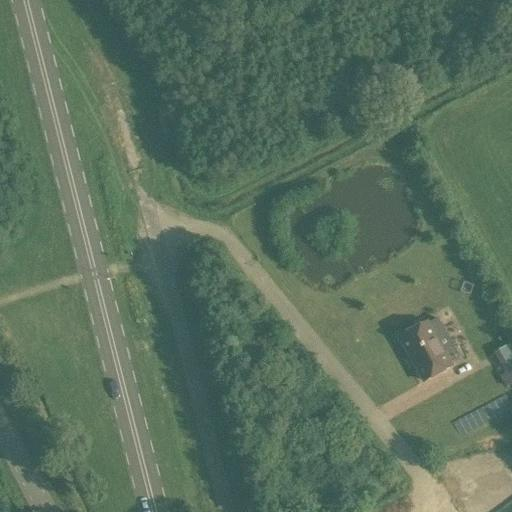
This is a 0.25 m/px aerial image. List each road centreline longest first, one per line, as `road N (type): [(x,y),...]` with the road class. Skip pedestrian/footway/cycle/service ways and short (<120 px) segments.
road 1 (primary): [(154,511),(24,0)]
road 2 (unclassified): [(228,511),(147,202)]
